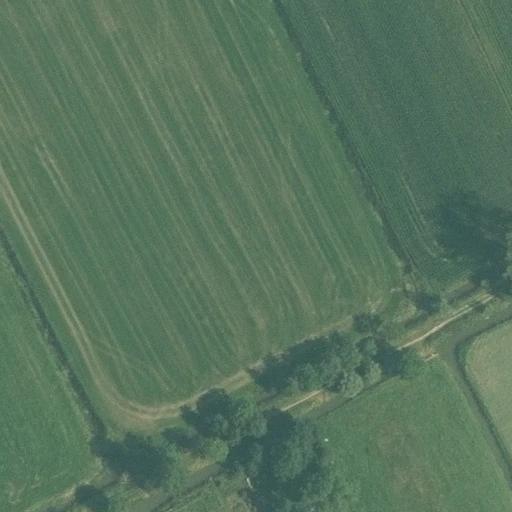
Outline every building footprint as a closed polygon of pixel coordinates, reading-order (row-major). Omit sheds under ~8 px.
[(466,0),(431,0),(455,31),(477,15),(466,0)] [(466,0),(477,15),(496,0),(466,0)] [(405,16),(366,35),(376,54),(371,56),(372,57),(415,36),(405,16)] [(415,36),(372,57),(384,82),(427,61),(415,36)] [(427,61),(384,82),(396,106),(439,85),(427,61)] [(370,74),(362,78),(368,90),(376,86),(370,74)] [(511,82),(499,90),(511,114),(511,82)] [(439,85),(396,106),(407,129),(450,108),(439,85)] [(376,86),(368,90),(373,101),(382,97),(376,86)] [(511,114),(499,90),(474,103),(497,145),(511,137),(511,114)] [(450,108),(407,129),(419,153),(462,132),(450,108)] [(393,121),(384,125),(390,137),(398,132),(393,121)] [(398,132),(390,137),(396,148),(404,144),(398,132)] [(314,511),(310,500),(291,509),(292,511),(314,511)]
